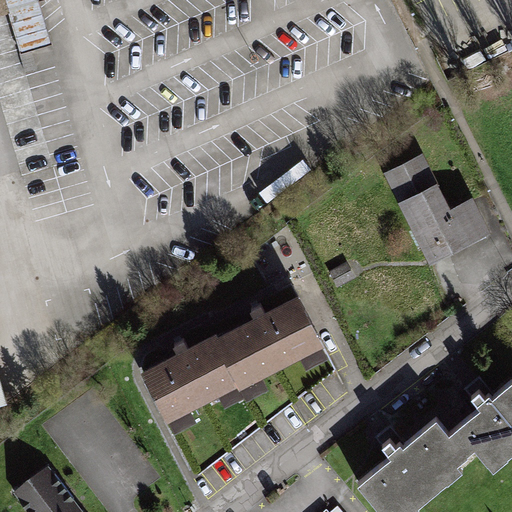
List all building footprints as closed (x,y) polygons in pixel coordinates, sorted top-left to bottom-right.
[(35,0),(0,0),(0,12),(4,11),(15,54),(47,46),(35,0)] [(424,147),(381,169),(428,263),(490,231),(471,193),(452,202),(424,147)] [(295,296),(138,372),(162,423),(320,347),(295,296)] [(0,401),(19,394),(0,319),(0,401)] [(389,462),(356,488),(374,511),(418,511),(462,478),(453,467),(475,450),(491,471),(511,454),(511,386),(493,401),(487,394),(471,407),(476,414),(447,438),(435,423),(403,449),(398,443),(383,454),(389,462)] [(79,511),(49,466),(19,486),(36,511),(79,511)] [(336,511),(327,502),(314,511),(336,511)]
